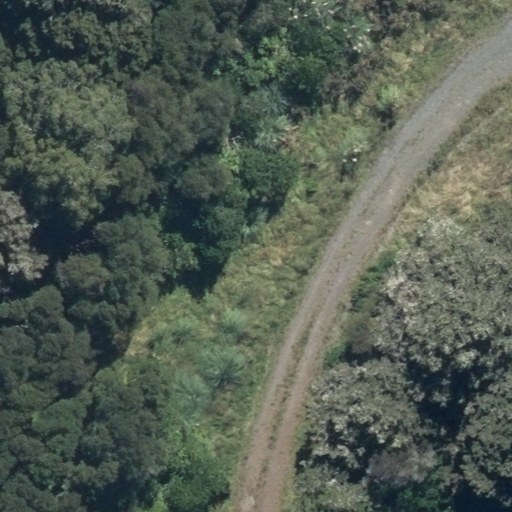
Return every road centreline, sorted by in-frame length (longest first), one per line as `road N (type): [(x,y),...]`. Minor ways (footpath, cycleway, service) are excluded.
road 1 (track): [(244,511),(245,468),(311,184)]
road 2 (track): [(311,184),(479,62),(511,52)]
